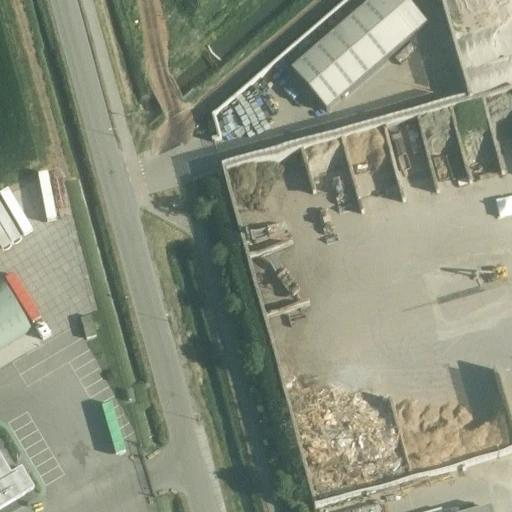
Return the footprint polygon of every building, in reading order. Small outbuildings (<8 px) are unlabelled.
[(403,0),(378,0),(293,74),(327,114),(401,50),(435,41),(424,0),(415,0),(406,3),(403,0)] [(340,6),(322,23),(328,30),(346,13),(340,6)] [(292,39),(278,57),(284,62),(298,43),(292,39)] [(322,186),(319,174),(339,169),(337,159),(309,167),(314,188),(322,186)] [(0,351),(32,332),(2,279),(0,280),(0,351)] [(0,455),(0,510),(34,490),(22,469),(12,475),(0,455)]
